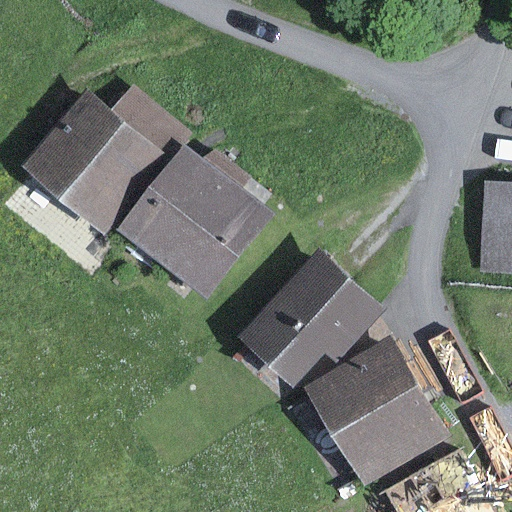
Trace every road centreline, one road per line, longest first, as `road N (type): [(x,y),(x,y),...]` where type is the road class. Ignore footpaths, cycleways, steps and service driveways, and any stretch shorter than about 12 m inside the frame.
road 1 (residential): [(193,0),(442,104),(447,150),(425,275),(440,334),(511,461)]
road 2 (track): [(442,104),(509,0)]
